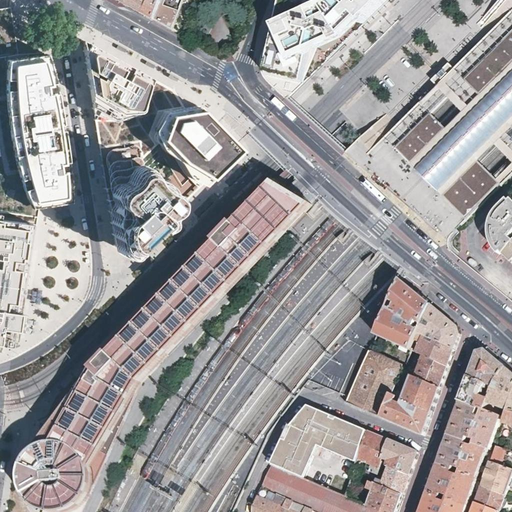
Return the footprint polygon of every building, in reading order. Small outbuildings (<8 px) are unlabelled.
[(117,0),(130,7),(156,22),(164,0),(117,0)] [(163,27),(174,33),(186,0),(164,0),(156,22),(163,27)] [(186,0),(174,33),(181,37),(188,41),(202,0),(186,0)] [(394,6),(386,0),(288,0),(270,79),(308,89),(314,72),(316,68),(348,49),(352,45),(394,6)] [(511,0),(502,0),(480,23),(483,25),(487,30),(491,34),(483,43),(456,69),(451,63),(448,66),(437,77),(433,81),(438,86),(435,89),(399,126),(387,114),(361,139),(373,151),(386,138),(412,165),(429,182),(445,198),(468,221),(511,178),(511,0)] [(5,58),(18,57),(10,6),(0,8),(0,210),(35,216),(37,204),(29,205),(23,190),(17,175),(14,160),(10,144),(6,112),(5,86),(5,58)] [(142,108),(151,79),(80,40),(90,107),(113,117),(118,117),(139,110),(142,108)] [(37,204),(69,200),(65,161),(56,90),(51,70),(44,54),(18,57),(5,58),(5,86),(6,112),(10,144),(14,160),(17,175),(23,190),(29,205),(37,204)] [(187,200),(199,187),(150,137),(158,112),(182,107),(171,90),(151,79),(142,108),(139,110),(118,117),(113,117),(90,107),(97,149),(140,142),(141,150),(142,155),(143,160),(148,166),(154,170),(159,174),(163,179),(168,184),(172,187),(176,190),(180,193),(187,200)] [(200,105),(182,107),(158,112),(150,137),(199,187),(240,148),(237,145),(200,105)] [(180,206),(187,200),(180,193),(176,190),(172,187),(168,184),(163,179),(159,174),(154,170),(148,166),(143,160),(142,155),(141,150),(140,142),(97,149),(108,215),(113,245),(115,250),(118,253),(123,255),(128,254),(133,252),(137,249),(165,221),(180,206)] [(306,186),(291,171),(201,258),(164,294),(132,324),(102,356),(87,371),(76,382),(61,399),(48,424),(34,450),(28,461),(24,477),(25,490),(29,501),(36,507),(43,511),(79,511),(82,511),(92,502),(100,488),(122,444),(156,382),(176,359),(180,354),(181,351),(199,336),(202,332),(212,321),(223,308),(231,299),(239,290),(247,282),(265,261),(278,247),(289,234),(322,201),(306,186)] [(511,203),(510,206),(505,210),(504,211),(501,213),(498,218),(495,225),(494,234),(495,240),(496,241),(498,246),(501,250),(506,256),(511,248),(511,203)] [(0,210),(0,347),(2,347),(18,339),(22,313),(35,216),(0,210)] [(42,261),(59,261),(60,248),(42,248),(42,261)] [(419,294),(403,281),(402,280),(376,336),(411,352),(415,343),(420,332),(433,305),(419,294)] [(448,317),(433,305),(420,332),(430,337),(431,334),(437,337),(435,341),(444,345),(445,344),(456,350),(459,342),(462,334),(459,326),(448,317)] [(430,337),(420,332),(415,343),(421,346),(417,354),(424,357),(450,367),(453,358),(456,350),(445,344),(444,345),(435,341),(430,337)] [(501,374),(507,366),(499,359),(487,350),(479,352),(475,364),(470,377),(481,381),(484,374),(488,376),(490,375),(486,384),(495,388),(501,374)] [(404,367),(369,351),(345,402),(363,410),(381,417),(391,395),(401,373),(404,367)] [(424,357),(415,378),(442,390),(446,378),(450,367),(424,357)] [(511,370),(507,366),(501,374),(495,388),(489,404),(509,411),(511,401),(511,370)] [(403,399),(433,413),(438,401),(442,390),(415,378),(412,377),(403,399)] [(489,404),(495,388),(486,384),(481,381),(470,377),(466,390),(461,402),(487,411),(489,404)] [(391,395),(381,417),(425,435),(429,424),(433,413),(403,399),(400,405),(393,402),(396,397),(391,395)] [(449,435),(468,441),(469,439),(476,442),(475,444),(487,449),(490,449),(502,417),(487,411),(461,402),(456,418),(449,435)] [(317,414),(319,410),(307,405),(298,418),(290,428),(281,447),(272,466),(306,480),(320,447),(357,463),(359,457),(370,432),(326,414),(324,418),(317,414)] [(380,436),(370,432),(359,457),(367,461),(364,467),(378,473),(380,466),(381,464),(384,458),(390,440),(380,436)] [(468,441),(449,435),(444,449),(439,464),(453,470),(454,467),(462,470),(461,472),(476,478),(487,449),(475,444),(474,447),(467,444),(468,441)] [(405,447),(390,440),(384,458),(390,460),(387,466),(390,467),(411,475),(415,464),(418,455),(418,453),(418,452),(405,447)] [(507,450),(496,447),(490,462),(501,467),(507,450)] [(511,470),(501,467),(490,462),(482,484),(506,493),(511,474),(511,470)] [(364,467),(357,464),(355,470),(376,479),(378,473),(364,467)] [(453,470),(439,464),(434,478),(429,493),(441,497),(442,494),(448,496),(447,499),(466,506),(476,478),(461,472),(460,475),(452,473),(453,470)] [(306,480),(272,466),(254,505),(253,511),(381,511),(368,506),(363,504),(344,496),(306,480)] [(408,485),(411,475),(390,467),(388,469),(383,483),(381,482),(380,484),(404,495),(408,485)] [(355,470),(344,496),(363,504),(369,490),(366,489),(369,482),(374,483),(374,482),(376,479),(355,470)] [(380,484),(374,482),(374,483),(369,482),(366,489),(369,490),(374,492),(368,506),(381,511),(397,511),(400,508),(404,495),(380,484)] [(506,493),(482,484),(475,502),(500,511),(506,493)] [(369,490),(363,504),(368,506),(374,492),(369,490)] [(464,511),(466,506),(447,499),(446,502),(440,500),(441,497),(429,493),(424,506),(421,511),(464,511)] [(500,511),(475,502),(471,511),(500,511)]
